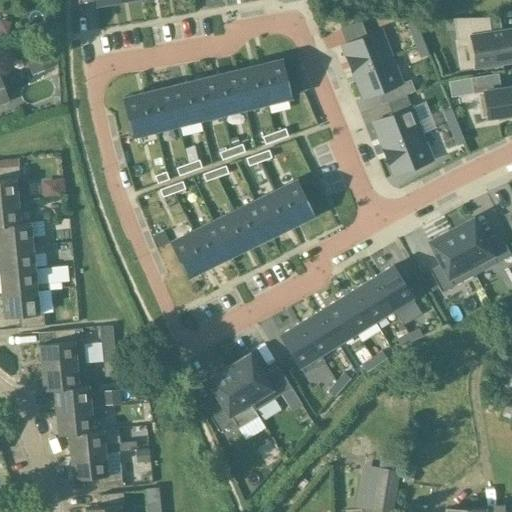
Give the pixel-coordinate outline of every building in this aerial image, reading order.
[(456,41),(468,39),(473,69),(511,62),(511,27),(490,30),(488,17),(453,18),(456,41)] [(408,24),(417,46),(424,43),(416,21),(408,24)] [(352,72),(391,56),(380,30),(342,45),(352,72)] [(429,55),(424,43),(417,46),(421,58),(429,55)] [(54,65),(51,51),(30,55),(33,69),(54,65)] [(352,72),(363,98),(401,83),(391,56),(352,72)] [(280,60),(257,65),(266,103),(289,97),(280,60)] [(244,108),(266,103),(257,65),(235,71),(244,108)] [(222,114),(244,108),(235,71),(213,76),(222,114)] [(511,86),(491,89),(489,73),(461,78),(463,94),(475,93),(479,117),(495,115),(496,120),(511,117),(511,86)] [(222,114),(213,76),(190,82),(200,119),(222,114)] [(200,119),(190,82),(168,87),(178,125),(200,119)] [(146,93),(155,130),(178,125),(168,87),(146,93)] [(155,130),(146,93),(123,98),(132,136),(155,130)] [(412,107),(422,130),(433,125),(428,112),(423,114),(420,104),(412,107)] [(372,122),(383,149),(421,133),(411,107),(372,122)] [(443,112),(447,123),(455,120),(450,109),(443,112)] [(456,145),(464,142),(455,120),(447,123),(456,145)] [(273,133),(276,140),(287,136),(285,128),(273,133)] [(276,140),(273,133),(262,137),(265,144),(276,140)] [(432,160),(421,133),(383,149),(393,175),(432,160)] [(230,148),(233,156),(244,152),(241,144),(230,148)] [(233,156),(230,148),(219,152),(222,160),(233,156)] [(257,154),(259,162),(271,158),(268,150),(257,154)] [(259,162),(257,154),(245,158),(248,166),(259,162)] [(198,160),(187,164),(190,172),(201,167),(198,160)] [(178,176),(190,172),(187,164),(176,168),(178,176)] [(27,182),(19,177),(18,166),(0,167),(0,202),(28,200),(27,182)] [(214,170),(216,178),(228,173),(225,166),(214,170)] [(216,178),(214,170),(202,174),(205,182),(216,178)] [(165,172),(154,176),(157,184),(168,179),(165,172)] [(42,194),(63,193),(63,179),(41,180),(42,194)] [(182,181),(170,185),(173,193),(185,189),(182,181)] [(291,226),(312,215),(295,181),(274,191),(291,226)] [(173,193),(170,185),(159,190),(162,197),(173,193)] [(274,191),(253,201),(270,236),(291,226),(274,191)] [(0,202),(0,226),(29,223),(19,224),(18,210),(30,209),(29,200),(28,200),(0,202)] [(233,211),(250,246),(270,236),(253,201),(233,211)] [(233,211),(212,221),(229,256),(250,246),(233,211)] [(472,218),(450,230),(474,275),(510,255),(499,233),(484,241),(472,218)] [(209,266),(229,256),(212,221),(192,231),(209,266)] [(0,248),(44,245),(43,236),(30,237),(29,223),(0,226),(0,248)] [(441,292),(474,275),(450,230),(428,242),(440,264),(429,270),(441,292)] [(209,266),(192,231),(171,241),(188,276),(209,266)] [(44,253),(44,245),(0,248),(0,271),(33,268),(32,254),(44,253)] [(372,278),(391,309),(394,313),(413,301),(392,266),(372,278)] [(35,282),(33,268),(0,271),(0,285),(1,295),(36,291),(48,290),(47,281),(35,282)] [(372,278),(354,289),(373,320),(391,309),(372,278)] [(355,331),(373,320),(354,289),(336,300),(355,331)] [(38,313),(36,291),(1,295),(3,318),(19,316),(20,328),(44,326),(42,313),(38,313)] [(355,331),(336,300),(317,312),(337,343),(355,331)] [(300,323),(319,354),(337,343),(317,312),(300,323)] [(319,354),(300,323),(280,335),(304,374),(324,362),(319,354)] [(112,325),(100,326),(101,340),(102,346),(114,345),(112,325)] [(54,343),(38,345),(41,368),(75,364),(84,363),(81,328),(52,331),(54,343)] [(407,334),(411,341),(422,336),(418,329),(407,334)] [(411,341),(407,334),(396,339),(400,346),(411,341)] [(371,358),(371,359),(376,365),(385,358),(381,351),(371,358)] [(249,354),(230,366),(256,409),(291,387),(278,366),(263,376),(249,354)] [(366,372),(376,365),(371,359),(371,358),(361,365),(366,372)] [(75,364),(41,368),(43,390),(88,386),(87,385),(78,386),(76,373),(89,372),(88,363),(84,363),(75,364)] [(256,409),(230,366),(207,380),(220,402),(206,411),(219,432),(233,423),(236,428),(259,413),(256,409)] [(343,373),(335,382),(341,387),(349,378),(343,373)] [(334,396),(341,387),(335,382),(327,391),(334,396)] [(88,386),(43,390),(43,391),(53,390),(55,413),(103,408),(102,406),(102,399),(89,400),(88,386)] [(120,390),(102,392),(103,405),(121,404),(120,390)] [(103,416),(103,408),(55,413),(57,435),(102,430),(92,431),(91,417),(103,416)] [(103,444),(102,430),(57,435),(67,435),(69,457),(104,453),(117,452),(116,443),(103,444)] [(383,458),(380,458),(372,511),(379,511),(393,511),(403,451),(384,448),(383,458)] [(106,476),(104,453),(69,457),(72,480),(97,477),(98,489),(122,487),(121,474),(106,476)] [(84,509),(84,511),(119,511),(119,506),(124,506),(122,493),(98,495),(100,507),(84,509)]
